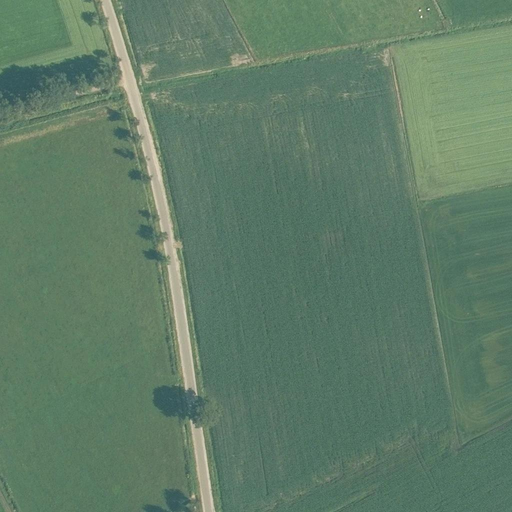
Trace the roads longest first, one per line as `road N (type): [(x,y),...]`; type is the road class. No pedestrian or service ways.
road 1 (unclassified): [(208,511),(164,219),(103,0)]
road 2 (track): [(129,78),(0,114)]
